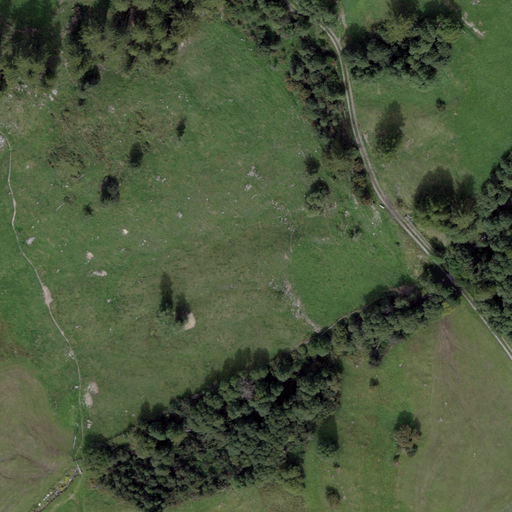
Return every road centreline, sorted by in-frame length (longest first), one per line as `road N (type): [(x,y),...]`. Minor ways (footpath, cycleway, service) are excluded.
road 1 (track): [(378,192),(331,36),(293,0)]
road 2 (track): [(511,353),(378,192)]
